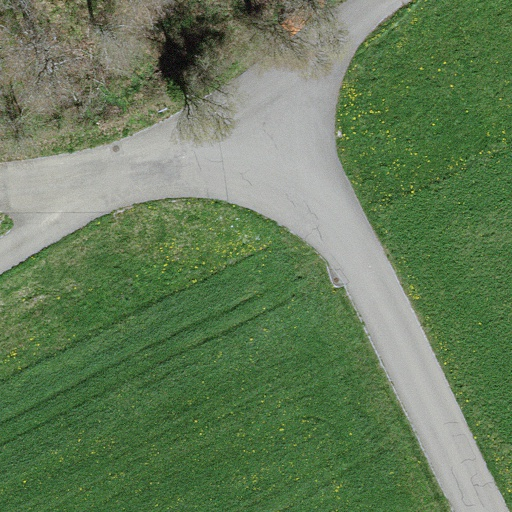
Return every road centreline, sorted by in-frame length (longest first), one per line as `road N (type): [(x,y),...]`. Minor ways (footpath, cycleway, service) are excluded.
road 1 (unclassified): [(99,200),(257,175),(353,241),(481,511)]
road 2 (residential): [(373,0),(99,200)]
